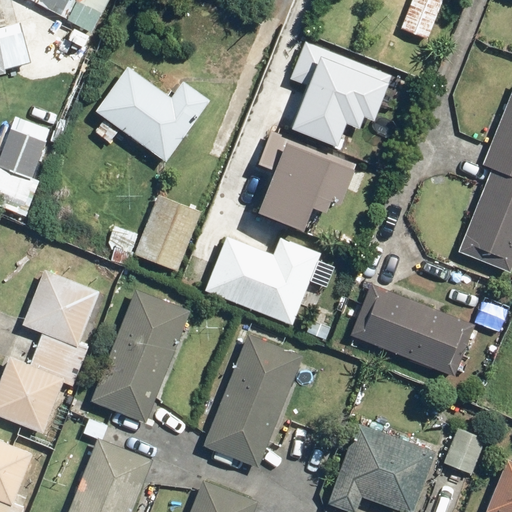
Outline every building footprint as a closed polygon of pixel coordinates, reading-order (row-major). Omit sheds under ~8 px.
[(27,0),(68,21),(76,6),(99,18),(108,0),(27,0)] [(439,0),(411,0),(399,32),(423,41),(439,0)] [(315,53),(306,84),(288,128),(327,144),(340,111),(372,121),(386,75),(315,53)] [(118,66),(86,114),(166,167),(198,120),(118,66)] [(511,95),(504,115),(494,112),(474,164),(488,169),(480,189),(473,187),(463,212),(472,216),(456,258),(510,279),(511,274),(511,95)] [(36,130),(20,123),(0,169),(0,212),(8,216),(12,206),(30,214),(55,157),(29,146),(36,130)] [(281,151),(256,210),(299,228),(324,168),(281,151)] [(221,233),(198,289),(288,327),(312,271),(221,233)] [(473,326),(367,282),(345,337),(451,380),(473,326)] [(132,291),(94,398),(144,415),(182,308),(132,291)] [(245,340),(204,442),(261,465),(302,362),(245,340)] [(10,361),(0,394),(0,415),(41,428),(58,376),(10,361)] [(398,511),(407,511),(428,450),(358,426),(336,491),(398,511)] [(484,443),(453,429),(438,462),(469,476),(484,443)] [(97,447),(73,511),(124,511),(143,464),(97,447)] [(0,511),(9,511),(16,497),(26,455),(0,449),(0,511)] [(511,511),(511,466),(489,511),(490,511),(511,511)] [(198,491),(189,511),(240,511),(242,508),(198,491)]
